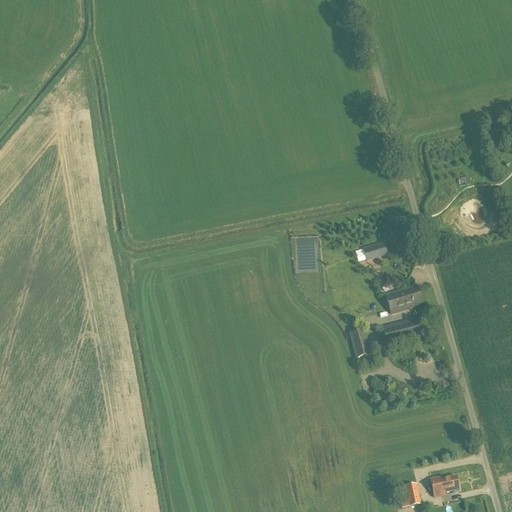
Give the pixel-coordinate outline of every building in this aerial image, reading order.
[(385,252),(382,244),(375,246),(380,259),(386,257),(385,252)] [(391,315),(412,309),(411,307),(421,304),(416,287),(385,296),(391,315)] [(387,349),(422,339),(415,319),(381,328),(387,349)] [(355,360),(371,355),(364,330),(348,334),(355,360)] [(462,472),(462,488),(478,488),(478,472),(462,472)] [(459,490),(456,476),(442,479),(441,477),(430,480),(434,498),(445,495),(444,493),(459,490)] [(408,508),(415,507),(421,505),(417,485),(398,489),(401,509),(408,507),(408,508)]
